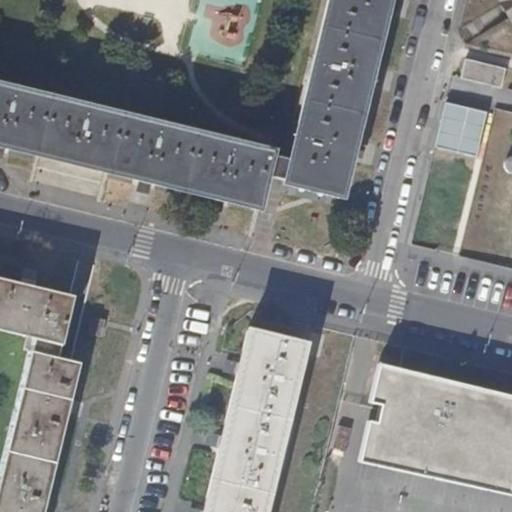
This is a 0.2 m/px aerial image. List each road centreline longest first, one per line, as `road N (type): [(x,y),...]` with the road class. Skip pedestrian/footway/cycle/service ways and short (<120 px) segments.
road 1 (residential): [(455,0),(370,307)]
road 2 (residential): [(118,511),(182,262)]
road 3 (residential): [(182,262),(370,307)]
road 4 (residential): [(0,219),(182,262)]
road 5 (residential): [(370,307),(511,341)]
